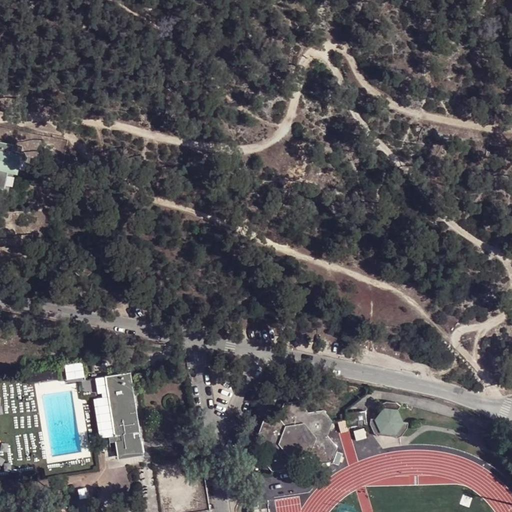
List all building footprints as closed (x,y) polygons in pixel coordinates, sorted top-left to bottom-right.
[(0,188),(4,189),(8,171),(17,173),(20,155),(12,152),(13,144),(0,141),(0,188)] [(75,266),(74,270),(73,273),(75,278),(79,280),(83,281),(85,281),(89,279),(91,275),(92,271),(90,267),(87,264),(83,263),(79,263),(75,266)] [(77,341),(75,348),(97,352),(98,345),(77,341)] [(82,362),(65,365),(67,380),(85,377),(82,362)] [(92,378),(102,445),(115,444),(117,458),(143,454),(131,372),(92,378)] [(383,430),(394,432),(396,436),(397,437),(402,435),(408,427),(409,422),(403,421),(398,410),(401,405),(397,402),(387,401),(382,403),(384,408),(376,418),(371,417),(370,423),(374,432),(379,435),(380,434),(383,430)] [(262,464),(272,476),(287,473),(292,459),(296,458),(296,460),(305,459),(305,456),(308,456),(318,468),(332,465),(337,451),(328,439),(333,425),(323,413),(309,416),(299,404),(283,407),(278,421),(263,424),(258,438),(267,450),(262,464)] [(365,408),(346,412),(348,428),(368,424),(365,408)]
